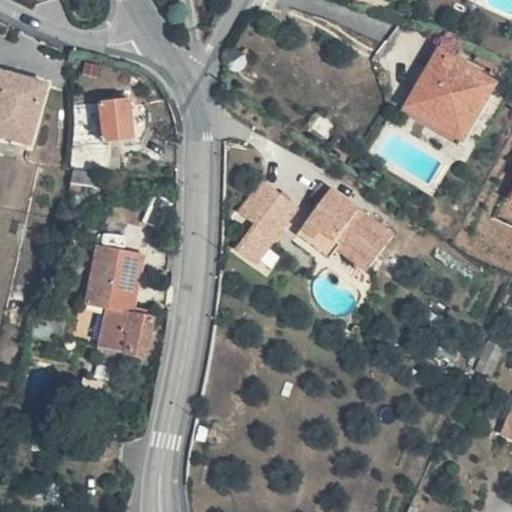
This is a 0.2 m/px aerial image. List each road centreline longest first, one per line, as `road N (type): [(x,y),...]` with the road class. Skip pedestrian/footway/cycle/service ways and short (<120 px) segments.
road 1 (residential): [(162,511),(200,240),(201,138),(186,81)]
road 2 (residential): [(153,26),(131,38),(95,39),(0,2)]
